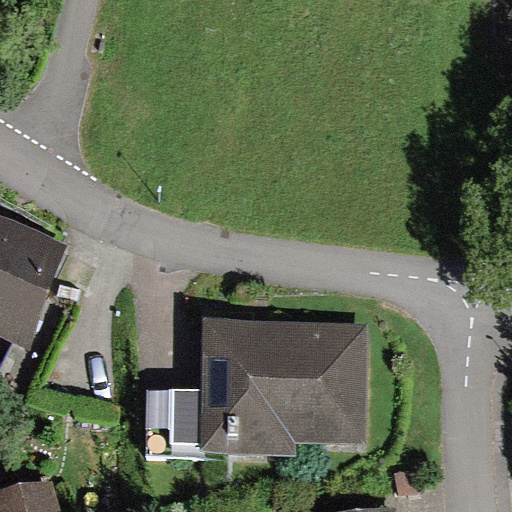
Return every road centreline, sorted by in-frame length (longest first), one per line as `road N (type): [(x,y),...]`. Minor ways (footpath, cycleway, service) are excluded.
road 1 (residential): [(0,151),(164,237),(244,256),(477,283)]
road 2 (residential): [(477,283),(466,398),(475,511)]
